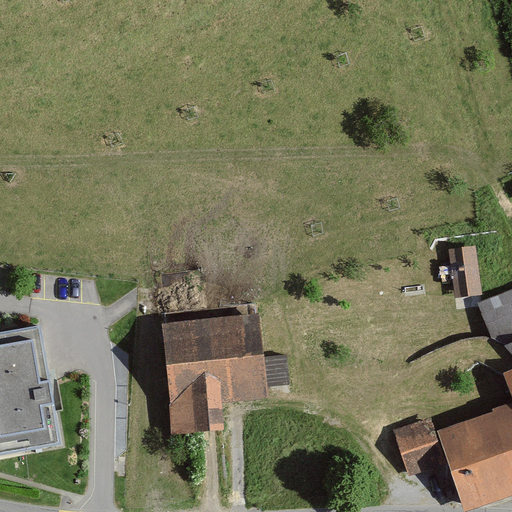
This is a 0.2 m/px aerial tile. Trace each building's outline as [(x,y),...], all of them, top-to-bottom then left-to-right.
[(477,248),(448,252),(454,299),(482,296),(477,248)] [(511,290),(478,304),(493,340),(511,358),(511,290)] [(262,313),(159,319),(166,435),(229,431),(227,397),(266,395),(262,313)] [(44,325),(0,333),(0,456),(66,445),(44,325)] [(267,385),(288,385),(289,353),(268,352),(267,385)] [(435,414),(396,427),(411,473),(452,459),(468,507),(511,492),(511,370),(507,372),(511,386),(511,405),(440,430),(435,414)]
